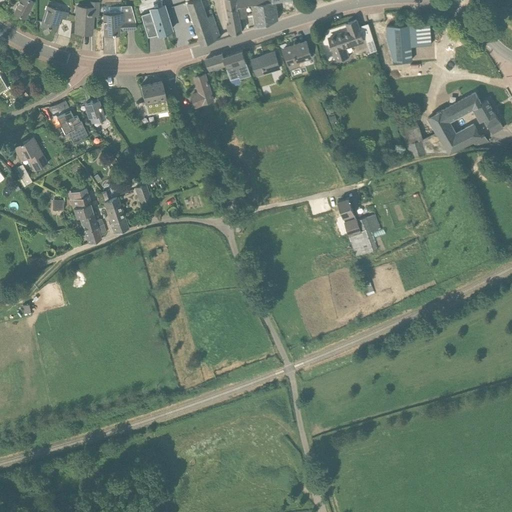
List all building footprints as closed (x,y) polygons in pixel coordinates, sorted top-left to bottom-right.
[(14,12),(24,17),(33,1),(32,1),(32,0),(20,0),(20,1),(18,0),(13,0),(9,9),(14,11),(14,12)] [(162,0),(146,0),(136,3),(147,37),(172,29),(163,0),(162,0)] [(207,16),(203,3),(201,0),(195,0),(188,3),(202,44),(220,38),(217,28),(213,15),(207,16)] [(242,17),(240,7),(272,2),(271,0),(224,0),(229,24),(226,24),(228,35),(242,31),(240,18),(242,17)] [(269,8),(276,7),(275,1),(272,2),(240,7),(242,17),(254,15),(254,17),(265,16),(264,13),(270,12),(269,8)] [(99,7),(99,2),(90,2),(90,7),(76,6),(75,30),(83,30),(83,33),(92,33),(93,16),(98,16),(99,7)] [(70,39),(72,23),(59,18),(60,17),(66,19),(67,13),(47,6),(44,15),(41,24),(47,26),(47,27),(50,28),(50,27),(56,29),(59,30),(57,35),(70,39)] [(135,23),(133,15),(130,6),(121,6),(121,13),(103,13),(103,33),(111,33),(112,34),(119,34),(119,28),(124,27),(125,29),(135,29),(135,23)] [(254,17),(256,27),(269,23),(278,19),(276,7),(269,8),(270,12),(264,13),(265,16),(254,17)] [(365,34),(361,35),(356,20),(346,23),(349,32),(329,39),(337,62),(349,58),(346,49),(366,42),(370,54),(377,51),(369,27),(368,27),(372,38),(367,39),(365,34)] [(407,63),(407,60),(412,60),(410,25),(384,27),(394,60),(400,60),(400,64),(407,63)] [(297,61),(311,57),(306,42),(283,49),(290,68),(298,65),(297,61)] [(226,66),(227,68),(230,79),(239,76),(239,77),(250,74),(248,66),(242,50),(230,54),(222,57),(226,66)] [(257,76),(280,69),(274,52),(252,59),(257,76)] [(222,54),(213,57),(204,60),(208,69),(208,71),(226,66),(222,57),(222,54)] [(196,106),(213,101),(205,75),(194,78),(199,93),(192,95),(196,106)] [(136,116),(168,110),(162,81),(140,85),(144,102),(133,104),(136,116)] [(477,148),(489,142),(485,135),(481,137),(474,123),(456,132),(451,122),(474,110),(480,121),(484,118),(492,134),(503,128),(487,100),(481,103),(475,92),(427,118),(435,133),(423,140),(407,144),(411,159),(426,155),(426,154),(448,154),(449,156),(474,143),(477,148)] [(74,118),(70,111),(65,100),(56,105),(48,107),(52,119),(57,118),(64,134),(68,133),(73,144),(83,140),(82,137),(88,135),(81,121),(80,122),(77,116),(74,118)] [(104,119),(102,114),(98,100),(84,104),(89,119),(90,118),(92,123),(104,119)] [(337,121),(335,115),(329,117),(331,123),(337,121)] [(34,171),(47,163),(33,136),(32,137),(22,143),(22,142),(20,143),(20,144),(18,145),(13,147),(20,161),(27,158),(34,171)] [(183,159),(181,154),(174,157),(176,162),(183,159)] [(109,161),(112,166),(114,165),(118,163),(115,158),(111,160),(109,161)] [(26,186),(32,182),(23,164),(16,167),(26,186)] [(136,175),(140,180),(146,175),(142,170),(136,175)] [(122,177),(126,182),(128,181),(132,178),(128,173),(124,176),(122,177)] [(148,180),(150,185),(157,182),(154,177),(148,180)] [(151,201),(145,186),(148,184),(146,179),(142,181),(143,185),(136,188),(141,205),(151,201)] [(95,221),(87,194),(85,187),(67,193),(72,208),(73,207),(76,217),(79,216),(79,217),(92,212),(95,221)] [(124,218),(117,197),(109,200),(106,191),(101,193),(111,221),(111,222),(124,218)] [(366,217),(356,220),(349,197),(338,201),(339,206),(346,227),(356,257),(377,249),(366,217)] [(52,210),(63,210),(63,200),(53,200),(52,210)] [(100,236),(95,221),(92,212),(79,217),(85,234),(89,243),(101,239),(100,236)] [(127,229),(124,219),(124,218),(111,222),(111,221),(108,222),(110,226),(113,225),(115,233),(127,229)] [(100,236),(106,234),(103,224),(102,224),(100,219),(95,221),(100,236)] [(366,297),(370,295),(375,293),(370,281),(366,271),(364,271),(363,268),(361,269),(357,270),(358,274),(357,274),(360,284),(366,297)]
